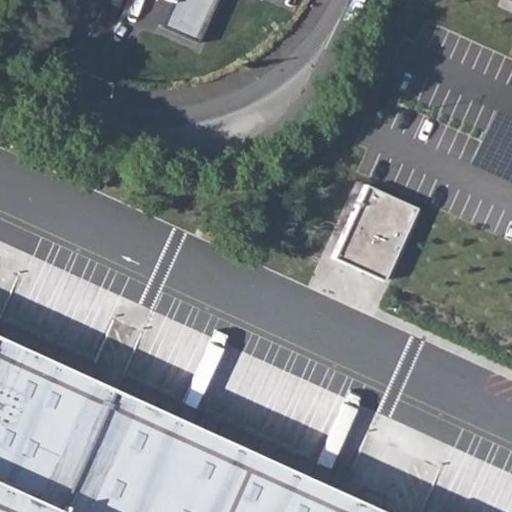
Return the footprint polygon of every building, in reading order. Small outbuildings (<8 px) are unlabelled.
[(165,0),(167,0),(156,26),(193,43),(212,0),(165,0)] [(511,113),(499,108),(475,156),(511,174),(511,113)] [(392,279),(421,213),(369,189),(339,256),(392,279)] [(353,511),(0,352),(0,511),(353,511)] [(176,383),(165,410),(183,418),(194,390),(176,383)]
